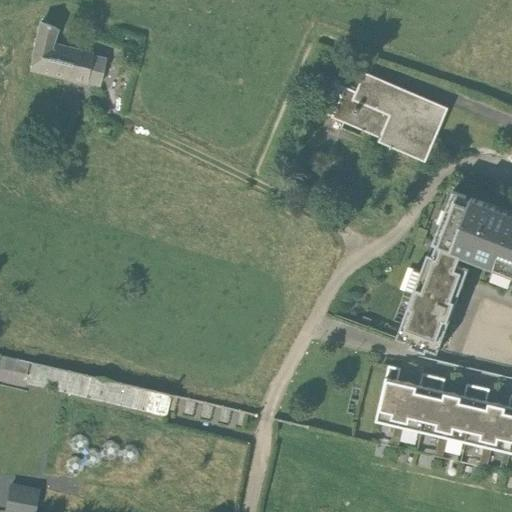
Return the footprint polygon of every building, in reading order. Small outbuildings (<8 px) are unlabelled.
[(55,29),(35,22),(26,72),(84,85),(84,83),(90,55),(91,52),(51,42),(55,29)] [(102,58),(90,55),(84,83),(97,85),(102,58)] [(449,109),(365,75),(357,93),(331,82),(318,112),(381,139),(379,143),(426,163),(449,109)] [(511,213),(455,191),(434,244),(474,261),(480,263),(511,275),(511,213)] [(455,310),(474,261),(434,244),(396,338),(437,354),(455,310)] [(237,412),(29,366),(25,387),(170,420),(170,415),(234,430),(237,412)] [(388,366),(376,422),(399,427),(409,384),(397,381),(400,369),(388,366)] [(399,427),(422,432),(434,377),(424,375),(421,386),(409,384),(399,427)] [(422,432),(443,437),(453,393),(442,390),(444,380),(434,377),(422,432)] [(443,437),(466,442),(478,387),(467,385),(464,396),(453,393),(443,437)] [(466,442),(488,447),(498,403),(487,401),(490,390),(478,387),(466,442)] [(488,447),(510,452),(511,442),(511,397),(510,406),(498,403),(488,447)] [(443,455),(447,438),(437,436),(434,453),(443,455)] [(70,442),(69,448),(72,453),(78,454),(84,452),(87,446),(85,440),(80,437),(74,437),(70,442)] [(101,448),(100,455),(103,460),(110,461),(116,459),(118,452),(117,447),(111,443),(105,444),(101,448)] [(120,452),(119,459),(122,464),(128,465),(134,463),(137,456),(135,451),(130,447),(124,448),(120,452)] [(84,456),(83,462),(86,467),(92,468),(98,466),(100,460),(99,454),(94,451),(88,451),(84,456)] [(66,463),(65,469),(68,474),(74,475),(80,473),(83,467),(81,461),(76,458),(70,458),(66,463)] [(0,511),(3,511),(32,511),(39,488),(8,480),(0,511)]
